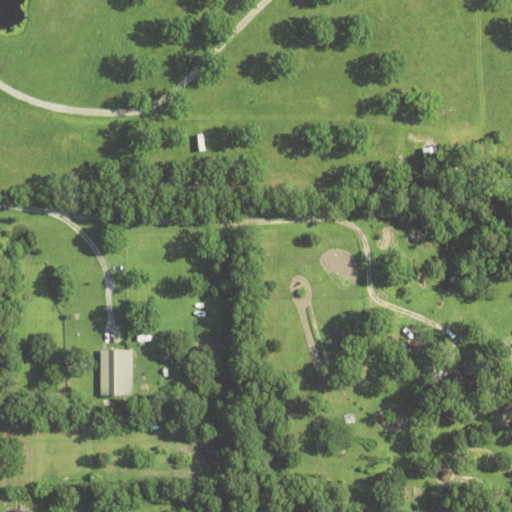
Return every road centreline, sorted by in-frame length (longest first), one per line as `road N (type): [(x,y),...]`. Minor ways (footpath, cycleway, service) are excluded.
road 1 (residential): [(0,205),(168,224),(355,226),(368,251),(371,371)]
road 2 (residential): [(65,215),(65,336)]
